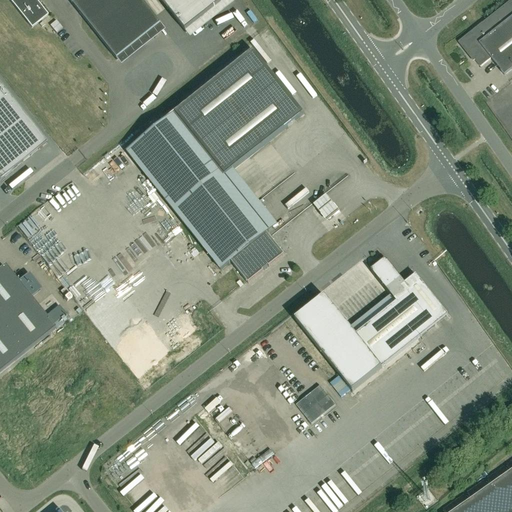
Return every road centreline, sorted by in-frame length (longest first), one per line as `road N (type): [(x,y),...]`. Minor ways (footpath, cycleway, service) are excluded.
road 1 (unclassified): [(452,167),(71,471)]
road 2 (unclassified): [(0,222),(188,71)]
road 3 (unclassified): [(511,170),(420,37)]
road 4 (tertiary): [(452,167),(379,65)]
